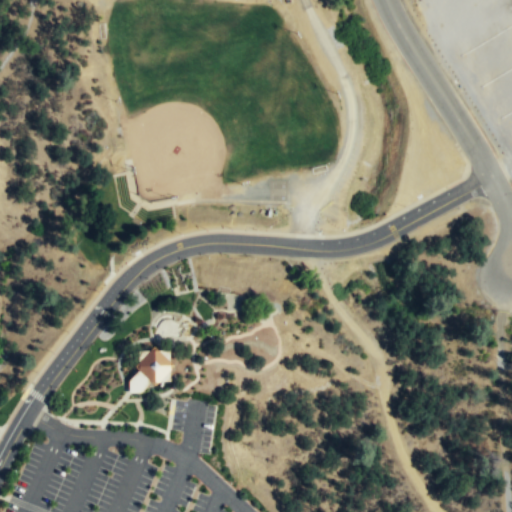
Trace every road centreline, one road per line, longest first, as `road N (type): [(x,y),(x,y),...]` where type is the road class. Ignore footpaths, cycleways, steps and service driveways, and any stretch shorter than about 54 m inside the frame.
road 1 (residential): [(389,0),(511,224)]
road 2 (track): [(507,511),(502,311)]
